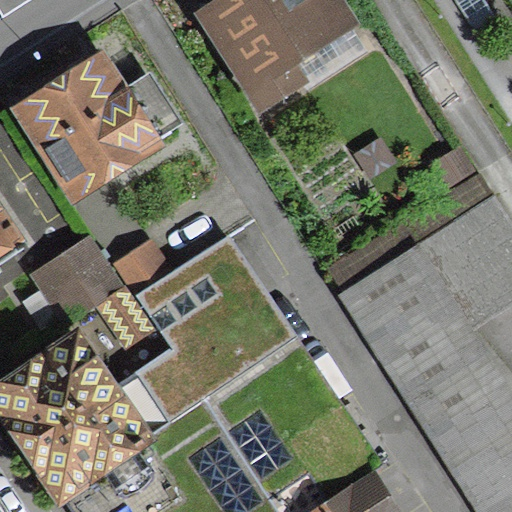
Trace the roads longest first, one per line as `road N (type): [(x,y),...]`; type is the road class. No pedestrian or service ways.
road 1 (residential): [(133,0),(454,511)]
road 2 (residential): [(392,0),(511,193)]
